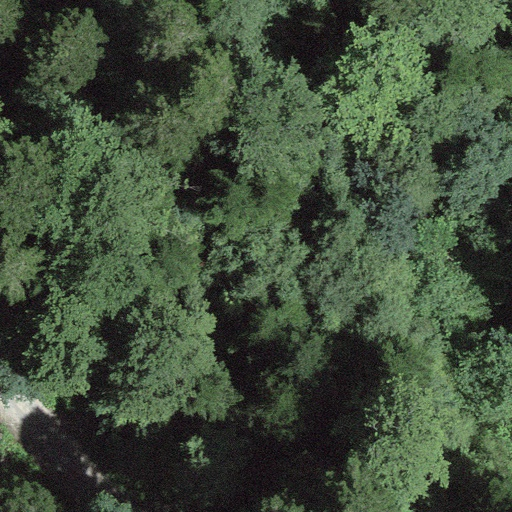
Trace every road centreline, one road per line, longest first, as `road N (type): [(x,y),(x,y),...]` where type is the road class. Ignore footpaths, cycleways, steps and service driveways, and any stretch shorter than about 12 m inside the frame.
road 1 (track): [(511,444),(455,367),(356,115),(250,0)]
road 2 (track): [(0,368),(130,511)]
